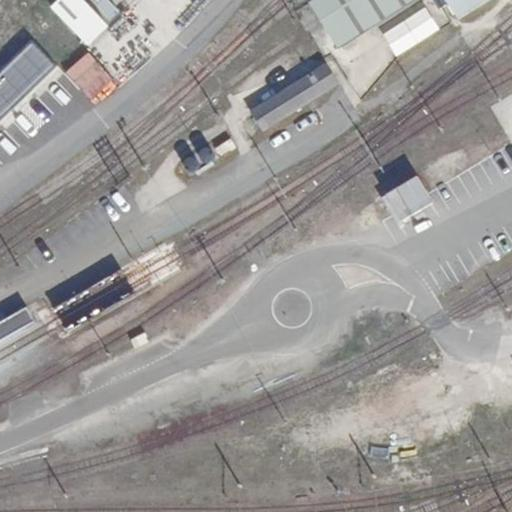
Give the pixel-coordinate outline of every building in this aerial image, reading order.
[(57,0),(48,13),(91,47),(125,3),(121,0),(57,0)] [(410,5),(417,0),(320,0),(314,4),(324,18),(346,49),(410,5)] [(445,13),(452,9),(447,0),(439,5),(445,13)] [(452,9),(459,19),(488,0),(446,0),(447,0),(452,9)] [(88,53),(65,73),(90,101),(112,81),(88,53)] [(251,113),(254,117),(262,131),(299,108),(339,83),(329,65),(251,113)] [(496,139),(505,134),(493,110),(483,114),(496,139)] [(251,138),(262,131),(254,117),(243,124),(251,138)] [(231,139),(216,149),(221,156),(230,149),(231,150),(236,147),(231,139)] [(401,223),(433,204),(418,178),(385,197),(401,223)] [(470,179),(439,191),(445,205),(476,193),(470,179)] [(0,323),(0,341),(14,334),(36,322),(27,307),(0,323)] [(146,334),(132,340),(136,349),(150,342),(146,334)]
